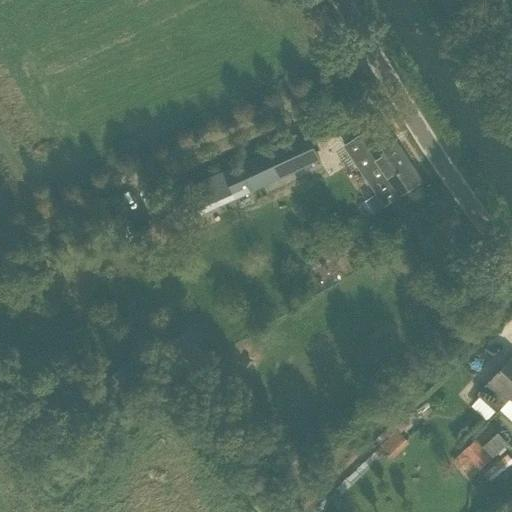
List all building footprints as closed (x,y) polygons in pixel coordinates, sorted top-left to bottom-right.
[(375,163),(398,197),(420,182),(381,123),(354,141),(371,166),(375,163)] [(180,193),(192,218),(320,159),(309,134),(180,193)] [(376,194),(365,201),(373,213),(384,206),(376,194)] [(373,233),(357,242),(368,260),(384,251),(373,233)] [(166,344),(183,371),(203,357),(186,331),(166,344)] [(477,394),(497,412),(511,395),(511,357),(477,394)] [(411,405),(424,419),(433,410),(420,396),(411,405)] [(402,412),(391,422),(401,432),(412,422),(402,412)] [(477,438),(494,455),(509,440),(492,423),(477,438)] [(390,435),(380,445),(392,460),(410,443),(404,436),(397,429),(390,435)] [(452,461),(468,479),(492,458),(476,440),(452,461)] [(482,470),(488,477),(511,457),(505,450),(482,470)] [(481,473),(476,478),(482,485),(488,479),(481,473)] [(499,478),(493,484),(503,495),(509,489),(499,478)]
